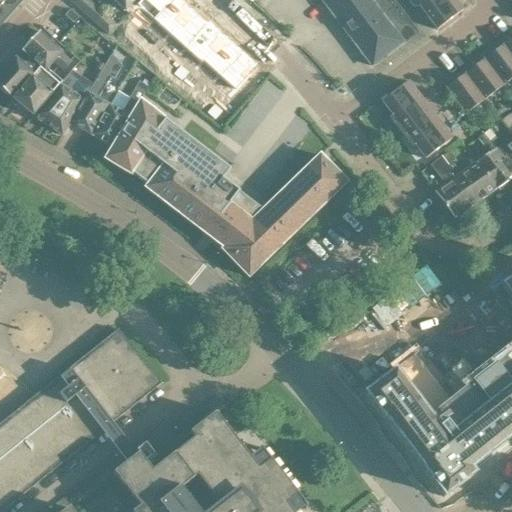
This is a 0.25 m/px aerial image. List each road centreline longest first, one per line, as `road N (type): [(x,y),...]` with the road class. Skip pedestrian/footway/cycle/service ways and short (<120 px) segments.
road 1 (residential): [(417,511),(281,349),(218,294),(153,239),(0,148)]
road 2 (unclassified): [(334,121),(491,10),(483,0)]
road 3 (unclassified): [(462,252),(423,235),(334,121)]
road 4 (residential): [(334,121),(218,0)]
